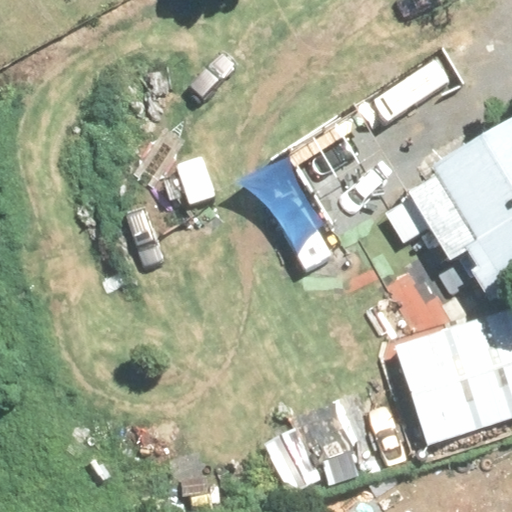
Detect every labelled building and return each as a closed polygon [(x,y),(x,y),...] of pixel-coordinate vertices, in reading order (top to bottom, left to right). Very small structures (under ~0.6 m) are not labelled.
[(433,54),(364,93),(384,128),(453,88),(433,54)] [(478,294),(511,276),(511,119),(413,173),(418,182),(392,196),(432,269),(444,263),(460,292),(473,285),(478,294)] [(390,177),(366,137),(291,182),(315,222),(390,177)] [(190,156),(142,187),(172,233),(220,201),(190,156)] [(511,420),(511,307),(380,346),(411,450),(511,420)]
